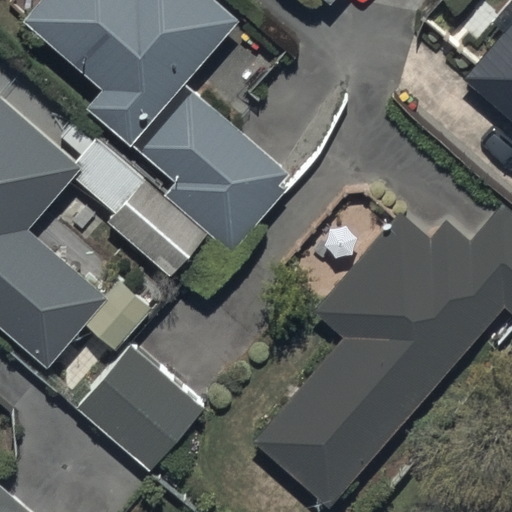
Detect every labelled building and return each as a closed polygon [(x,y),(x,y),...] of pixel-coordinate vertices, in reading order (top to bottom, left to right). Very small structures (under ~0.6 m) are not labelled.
[(46,0),(24,28),(104,94),(86,116),(175,190),(165,202),(142,183),(108,225),(174,280),(208,239),(231,258),(285,193),(281,189),(289,179),(183,91),(239,23),(210,0),(46,0)] [(319,0),(333,11),(341,0),(319,0)] [(511,121),(511,25),(465,81),(511,121)] [(0,98),(0,302),(42,339),(89,286),(33,237),(87,174),(0,98)] [(511,218),(500,209),(469,243),(449,225),(432,244),(404,219),(319,315),(338,332),(258,422),(333,489),(496,304),(511,317),(511,218)] [(203,389),(130,327),(77,389),(150,451),(203,389)] [(0,466),(0,511),(78,511),(64,499),(52,511),(0,466)]
